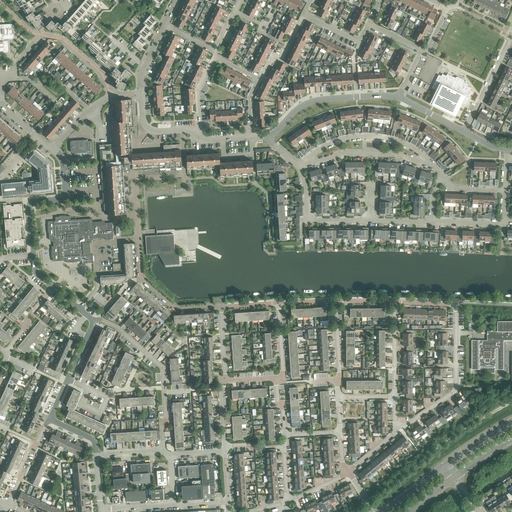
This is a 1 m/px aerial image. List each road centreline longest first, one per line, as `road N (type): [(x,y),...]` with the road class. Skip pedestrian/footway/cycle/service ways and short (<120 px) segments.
road 1 (residential): [(93,320),(117,329),(161,367),(162,450)]
road 2 (tertiary): [(266,135),(318,100),(397,98)]
road 3 (residential): [(32,254),(30,202),(65,193),(62,164),(50,149)]
road 4 (residential): [(220,306),(174,308),(140,275),(138,239)]
road 5 (residential): [(399,429),(456,390),(456,333)]
road 6 (residential): [(424,158),(387,138),(364,137),(326,144),(309,157)]
